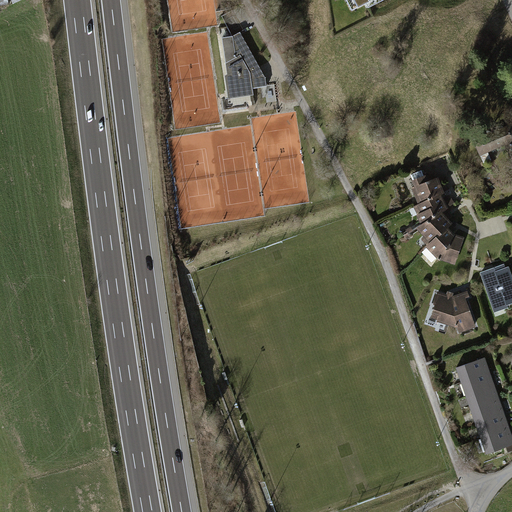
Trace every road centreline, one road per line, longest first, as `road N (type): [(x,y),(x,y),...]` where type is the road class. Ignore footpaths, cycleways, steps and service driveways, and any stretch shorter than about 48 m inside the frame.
road 1 (unclassified): [(485,498),(458,468),(377,239),(245,0)]
road 2 (motorway): [(182,511),(111,0)]
road 3 (motorway): [(77,0),(147,511)]
